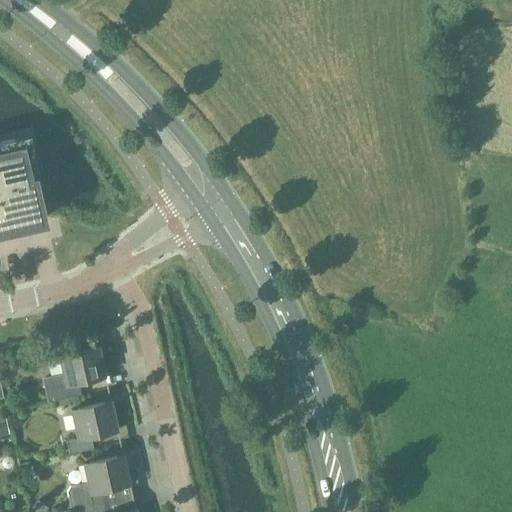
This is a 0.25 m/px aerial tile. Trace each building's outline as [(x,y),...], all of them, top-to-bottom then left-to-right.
[(0,230),(41,221),(33,182),(40,181),(33,147),(25,149),(24,143),(18,144),(17,137),(0,140),(0,230)] [(99,348),(59,357),(63,375),(44,379),(49,402),(81,395),(78,382),(105,376),(99,348)] [(71,410),(78,439),(66,441),(69,454),(94,449),(91,436),(117,430),(111,401),(71,410)] [(123,455),(83,464),(88,483),(70,487),(67,491),(71,510),(81,508),(106,503),(103,490),(130,484),(123,455)] [(38,500),(32,508),(37,511),(44,511),(48,507),(38,500)] [(107,511),(106,503),(81,508),(82,511),(136,511),(136,509),(122,511),(107,511)]
